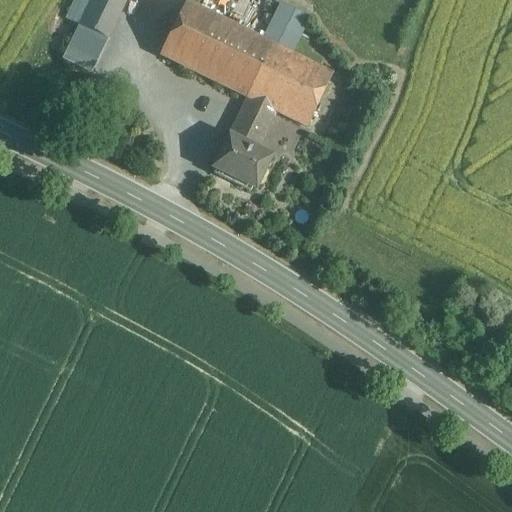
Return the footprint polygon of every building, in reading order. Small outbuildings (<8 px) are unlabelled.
[(92,0),(74,0),(66,17),(81,24),(92,0)] [(92,0),(81,24),(109,38),(126,0),(92,0)] [(264,40),(185,3),(160,56),(251,98),(277,111),(307,124),(331,71),(292,53),(264,40)] [(309,18),(280,4),(264,40),(292,53),(309,18)] [(109,38),(81,24),(64,60),(92,73),(109,38)] [(98,87),(84,116),(96,122),(104,107),(110,92),(98,87)] [(251,98),(234,136),(232,135),(217,168),(258,187),(273,154),(259,148),(277,111),(251,98)] [(114,111),(104,107),(96,122),(106,127),(114,111)]
